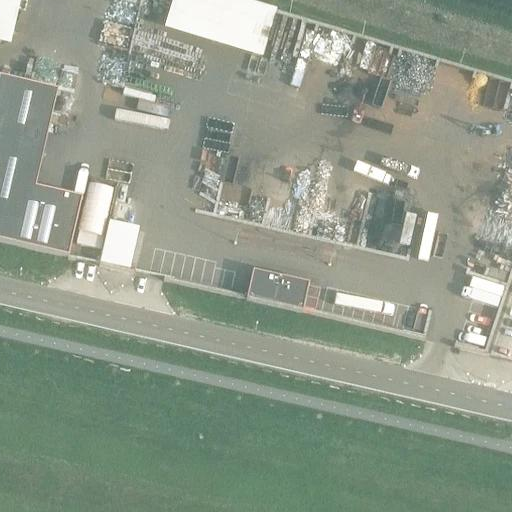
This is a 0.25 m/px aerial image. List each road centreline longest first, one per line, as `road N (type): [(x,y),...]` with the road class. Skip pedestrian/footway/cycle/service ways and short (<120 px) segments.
road 1 (unclassified): [(511,408),(0,292)]
road 2 (unknown): [(442,307),(442,188),(426,151),(412,141),(207,99),(175,115),(164,148)]
road 3 (unknown): [(164,148),(156,209),(180,239),(442,307)]
road 4 (unknown): [(54,190),(72,148),(91,135),(164,148)]
